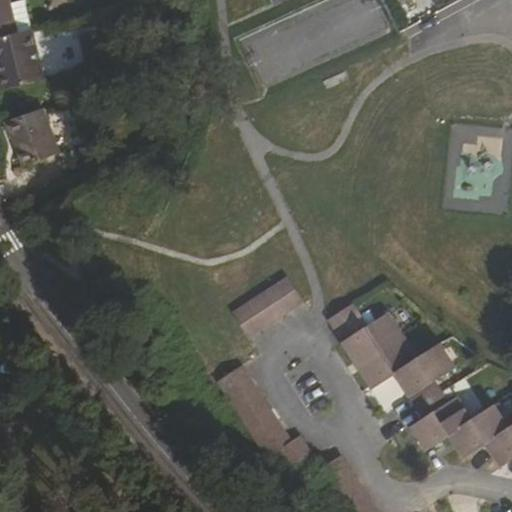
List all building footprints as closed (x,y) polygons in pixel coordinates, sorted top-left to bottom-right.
[(0,0),(0,33),(15,30),(8,1),(8,0),(0,0)] [(22,0),(14,0),(8,1),(15,30),(29,27),(22,0)] [(0,77),(2,86),(41,76),(29,27),(15,30),(0,33),(0,77)] [(21,162),(56,150),(41,106),(6,118),(21,162)] [(291,306),(301,300),(285,276),(274,282),(291,306)] [(274,282),(263,289),(280,313),(291,306),(274,282)] [(263,289),(252,297),(269,321),(280,313),(263,289)] [(252,297),(242,303),(258,328),(269,321),(252,297)] [(242,303),(231,310),(247,335),(258,328),(242,303)] [(325,319),(332,330),(357,314),(350,303),(325,319)] [(339,340),(349,354),(355,350),(361,360),(400,335),(384,312),(364,324),(339,340)] [(364,324),(357,314),(332,330),(339,340),(364,324)] [(361,360),(367,370),(362,373),(370,386),(392,372),(399,367),(415,358),(400,335),(361,360)] [(399,367),(405,378),(399,382),(407,394),(431,378),(452,364),(438,342),(415,358),(399,367)] [(361,360),(355,350),(349,354),(355,364),(361,360)] [(367,370),(361,360),(355,364),(362,373),(367,370)] [(247,374),(241,364),(216,380),(223,389),(247,374)] [(392,372),(399,382),(405,378),(399,367),(392,372)] [(223,389),(230,399),(254,384),(247,374),(223,389)] [(407,394),(413,404),(438,388),(431,378),(407,394)] [(230,399),(237,411),(261,395),(254,384),(230,399)] [(446,400),(438,388),(413,404),(421,416),(446,400)] [(422,430),(416,434),(425,448),(447,433),(453,430),(471,418),(455,394),(446,400),(421,416),(415,420),(422,430)] [(237,411),(244,421),(268,406),(261,395),(237,411)] [(459,438),(453,442),(461,455),(485,440),(491,436),(507,426),(493,404),(471,418),(453,430),(459,438)] [(275,416),(268,406),(244,421),(251,431),(275,416)] [(251,431),(258,442),(282,426),(275,416),(251,431)] [(408,424),(416,434),(422,430),(415,420),(408,424)] [(497,446),(491,451),(499,462),(511,453),(511,422),(507,426),(491,436),(497,446)] [(258,442),(266,453),(273,448),(290,438),(282,426),(258,442)] [(453,442),(459,438),(453,430),(447,433),(453,442)] [(290,438),(273,448),(280,459),(305,443),(298,432),(290,438)] [(485,440),(491,451),(497,446),(491,436),(485,440)] [(312,454),(305,443),(280,459),(288,470),(312,454)] [(346,463),(340,453),(314,470),(321,479),(346,463)] [(321,479),(328,491),(354,474),(346,463),(321,479)] [(328,491),(335,501),(361,484),(354,474),(328,491)] [(335,501),(342,511),(368,495),(361,484),(335,501)] [(342,511),(365,511),(375,506),(368,495),(342,511)]
